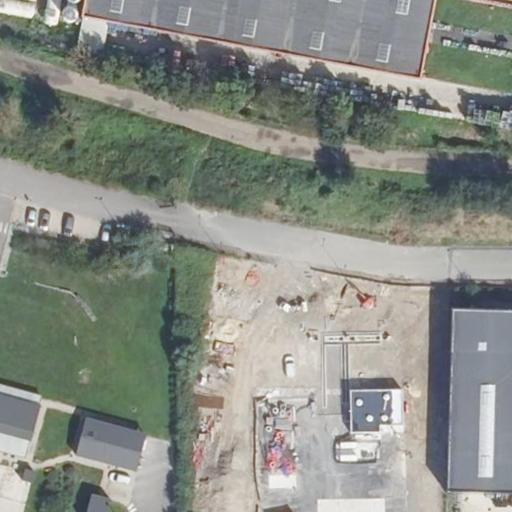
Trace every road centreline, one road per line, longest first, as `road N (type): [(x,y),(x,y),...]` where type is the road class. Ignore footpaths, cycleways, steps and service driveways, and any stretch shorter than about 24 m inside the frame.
road 1 (track): [(511,168),(325,150),(0,54)]
road 2 (unclassified): [(511,263),(314,247),(174,217)]
